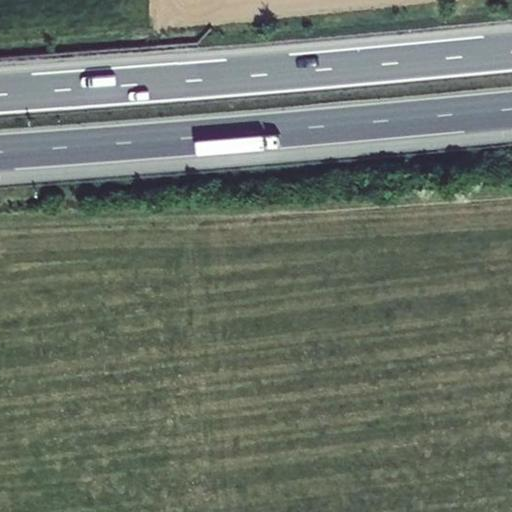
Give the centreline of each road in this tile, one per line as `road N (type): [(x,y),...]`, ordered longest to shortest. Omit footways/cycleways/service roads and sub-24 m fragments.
road 1 (motorway): [(511,53),(0,95)]
road 2 (motorway): [(0,155),(511,113)]
road 3 (track): [(0,249),(511,211)]
